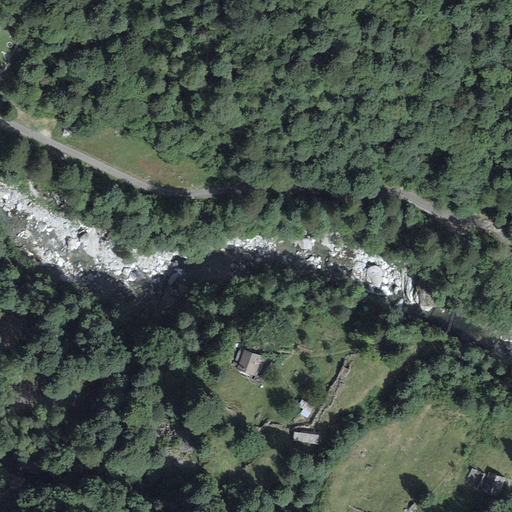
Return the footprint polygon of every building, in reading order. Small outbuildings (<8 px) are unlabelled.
[(72,132),(64,130),(62,138),(70,141),(72,132)] [(255,377),(263,357),(239,348),(233,363),(238,365),(236,370),(255,377)] [(349,371),(343,366),(339,372),(345,376),(349,371)] [(315,407),(301,400),(297,407),(311,414),(315,407)] [(319,435),(294,431),(293,440),(317,444),(319,435)] [(506,478),(488,472),(482,491),(500,496),(506,478)]
